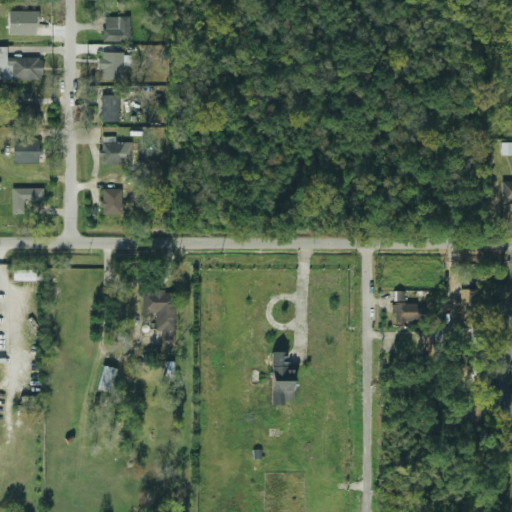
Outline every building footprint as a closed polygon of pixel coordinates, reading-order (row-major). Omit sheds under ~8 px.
[(130,41),(129,16),(103,16),(103,41),(130,41)] [(0,78),(42,78),(42,57),(6,58),(6,46),(0,46),(0,78)] [(123,79),(123,52),(99,52),(99,69),(102,69),(102,79),(123,79)] [(101,121),(120,121),(119,94),(101,95),(101,121)] [(38,105),(12,106),(13,127),(39,126),(38,105)] [(101,164),(132,163),(132,142),(115,142),(115,136),(100,136),(101,164)] [(13,163),(40,163),(40,139),(12,140),(13,163)] [(511,154),(511,142),(502,143),(502,155),(511,154)] [(500,205),(511,205),(511,181),(500,181),(500,205)] [(12,213),(24,213),(24,200),(43,200),(43,188),(12,188),(12,213)] [(102,213),(121,214),(121,188),(102,188),(102,213)] [(16,280),(42,279),(41,269),(16,271),(16,280)] [(154,331),(160,331),(160,346),(173,346),(173,291),(141,291),(141,315),(154,315),(154,331)] [(403,292),(391,292),(392,322),(417,322),(417,303),(403,303),(403,292)] [(460,294),(460,320),(474,320),(474,294),(460,294)] [(429,356),(440,356),(439,340),(428,341),(429,356)] [(270,351),(270,404),(291,404),(292,368),(284,368),(284,351),(270,351)] [(165,362),(165,376),(173,375),(173,361),(165,362)] [(96,389),(109,393),(115,370),(103,366),(96,389)]
